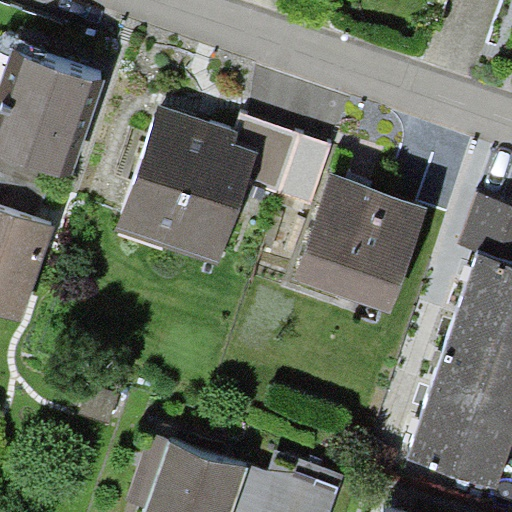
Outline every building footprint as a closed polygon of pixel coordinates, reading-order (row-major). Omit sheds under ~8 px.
[(112,71),(20,38),(0,92),(0,140),(77,168),(112,71)] [(288,146),(160,99),(115,224),(243,270),(288,146)] [(446,212),(335,171),(297,274),(409,314),(446,212)] [(511,196),(478,184),(462,229),(511,246),(511,196)] [(62,223),(0,200),(0,299),(30,310),(62,223)] [(511,477),(511,262),(479,251),(406,452),(508,489),(511,477)] [(247,511),(267,458),(175,425),(143,511),(247,511)] [(427,511),(388,498),(383,511),(427,511)]
